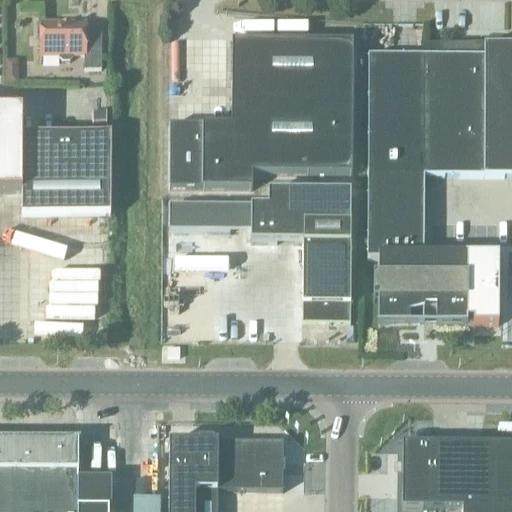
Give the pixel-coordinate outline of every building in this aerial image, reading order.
[(84,26),(40,26),(39,58),(58,58),(58,62),(61,65),(68,65),(71,62),(71,58),(83,58),(83,73),(100,73),(100,49),(84,49),(84,26)] [(168,192),(251,192),(250,177),(350,177),(351,46),(231,45),(230,129),(168,129),(168,192)] [(421,59),(367,59),(366,187),(414,187),(414,180),(511,180),(511,47),(422,47),(421,59)] [(110,138),(21,138),(21,114),(0,113),(0,194),(20,195),(20,218),(109,219),(110,138)] [(414,187),(366,187),(366,262),(377,262),(377,281),(373,281),(373,279),(372,279),(372,304),(373,304),(373,303),(377,303),(377,314),(377,328),(409,329),(407,318),(410,317),(412,323),(418,323),(419,326),(420,314),(423,314),(423,311),(435,311),(435,323),(435,329),(466,329),(466,323),(472,323),(472,328),(497,328),(497,258),(466,258),(413,258),(414,187)] [(249,210),(249,247),(301,247),(301,327),(349,327),(350,226),(349,226),(349,196),(266,195),(266,210),(249,210)] [(167,235),(249,236),(249,210),(168,209),(167,235)] [(212,326),(212,236),(167,235),(164,235),(164,326),(212,326)] [(38,243),(38,324),(68,324),(68,331),(119,331),(119,252),(104,252),(104,253),(81,253),(81,254),(63,254),(63,243),(38,243)] [(178,350),(166,350),(166,360),(178,360),(178,350)] [(0,511),(106,511),(107,483),(76,483),(76,474),(72,474),(72,444),(0,443),(0,511)] [(216,511),(216,494),(281,495),(281,476),(283,476),(283,465),(281,464),(282,446),(213,445),(213,444),(197,443),(197,445),(168,445),(167,511),(216,511)] [(405,511),(460,511),(461,448),(401,447),(400,511),(405,511)] [(511,511),(511,448),(461,448),(460,511),(511,511)]
